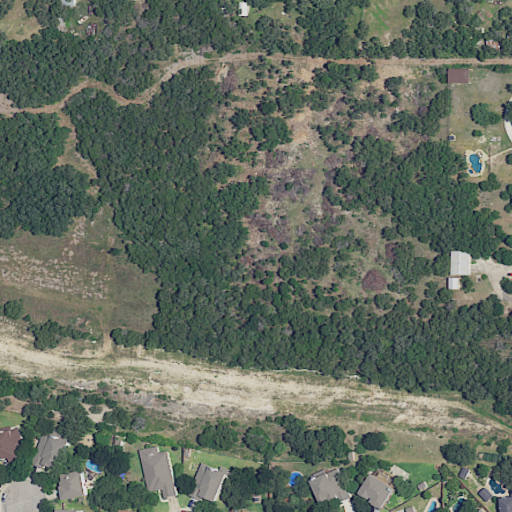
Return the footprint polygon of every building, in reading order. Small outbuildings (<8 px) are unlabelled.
[(247,1),(237,2),(237,15),(248,15),(247,1)] [(470,82),(470,68),(450,68),(449,82),(470,82)] [(469,275),(470,250),(452,250),(451,274),(469,275)] [(0,460),(22,460),(20,430),(0,431),(0,460)] [(59,471),(69,441),(42,432),(32,462),(59,471)] [(140,449),(147,492),(162,489),(164,498),(176,496),(168,450),(158,452),(157,446),(140,449)] [(189,495),(200,499),(201,496),(217,502),(227,472),(201,462),(189,495)] [(350,496),(337,468),(310,480),(321,503),(330,499),(333,504),(350,496)] [(64,500),(88,495),(82,470),(59,475),(64,500)] [(370,471),(361,494),(372,499),(370,504),(383,510),(394,484),(384,481),(386,478),(370,471)] [(511,511),(511,495),(500,497),(501,511),(511,511)]
